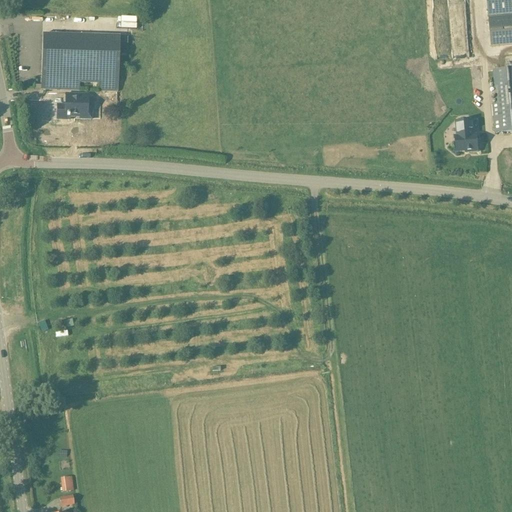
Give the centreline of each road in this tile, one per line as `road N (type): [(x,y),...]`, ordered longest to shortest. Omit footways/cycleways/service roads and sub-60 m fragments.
road 1 (unclassified): [(511,203),(11,157)]
road 2 (track): [(312,181),(335,375)]
road 3 (tertiary): [(22,511),(0,342)]
road 4 (track): [(335,375),(351,511)]
